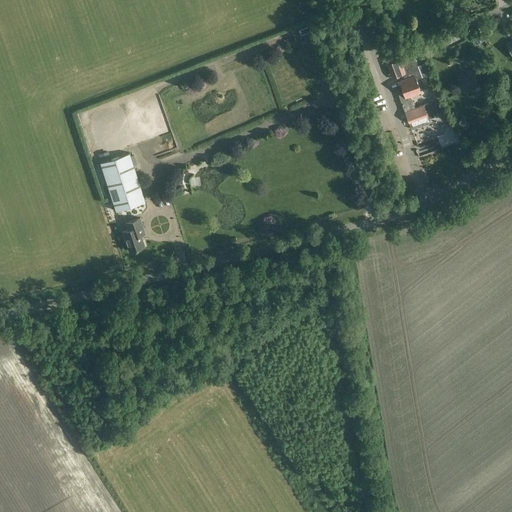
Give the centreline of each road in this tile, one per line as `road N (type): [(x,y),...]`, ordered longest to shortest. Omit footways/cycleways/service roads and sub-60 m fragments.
road 1 (unclassified): [(0,316),(426,203)]
road 2 (residential): [(374,56),(511,2)]
